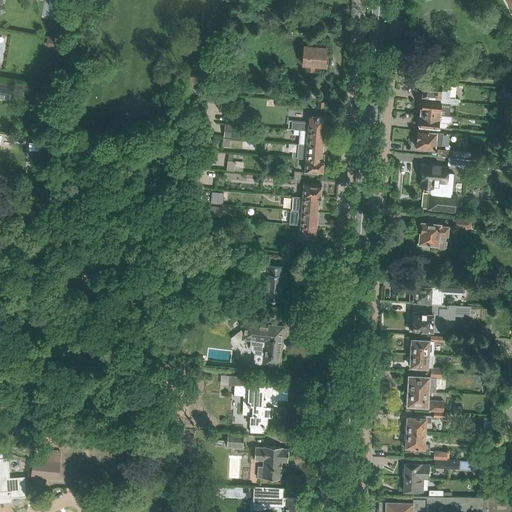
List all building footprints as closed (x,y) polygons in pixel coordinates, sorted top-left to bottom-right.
[(325,58),(326,47),(316,47),(304,45),(302,64),(306,64),(306,69),(314,70),(315,65),(324,66),(326,64),(327,60),(325,58)] [(13,85),(0,82),(0,97),(10,99),(13,85)] [(446,103),(450,104),(458,105),(459,99),(449,98),(451,84),(442,84),(424,82),(422,96),(446,98),(446,103)] [(220,97),(218,109),(227,110),(229,99),(220,97)] [(421,107),(421,113),(440,115),(449,116),(450,104),(446,103),(441,103),(441,102),(420,100),(420,105),(420,106),(420,107),(421,107)] [(439,121),(440,115),(421,113),(420,119),(419,119),(418,120),(418,126),(438,128),(438,127),(446,128),(447,122),(439,121)] [(306,130),(324,131),(325,117),(318,116),(318,115),(316,115),(316,116),(308,116),(308,124),(306,124),(306,130)] [(496,133),(504,123),(488,121),(487,132),(496,133)] [(225,124),(224,137),(242,139),(243,125),(225,124)] [(307,136),(306,144),(322,145),(324,131),(306,130),(305,136),(307,136)] [(435,147),(437,132),(417,130),(416,146),(424,147),(424,148),(437,150),(437,148),(435,147)] [(223,138),(222,146),(230,147),(230,138),(223,138)] [(29,142),(29,149),(41,150),(42,142),(29,142)] [(298,157),(305,158),(324,160),(325,154),(322,153),(322,145),(306,144),(298,143),(297,152),(292,152),(292,157),(298,158),(298,157)] [(438,156),(447,157),(467,158),(470,159),(471,153),(440,150),(440,149),(439,149),(438,156)] [(467,158),(447,157),(446,165),(466,167),(467,158)] [(324,160),(305,158),(304,172),(313,173),(323,174),(324,160)] [(227,160),(226,170),(243,172),(244,162),(227,160)] [(421,163),(420,173),(422,173),(420,187),(423,187),(423,190),(447,192),(449,175),(447,175),(448,167),(440,166),(440,165),(432,164),(432,165),(425,165),(425,164),(421,163)] [(322,184),(304,182),(303,197),(321,198),(322,184)] [(224,190),(223,201),(235,202),(236,191),(224,190)] [(422,201),(421,208),(456,212),(459,193),(447,192),(423,190),(422,200),(422,201)] [(303,197),(302,211),(317,212),(318,204),(320,204),(321,198),(303,197)] [(210,206),(210,216),(221,217),(222,207),(210,206)] [(299,218),(298,225),(316,226),(317,212),(302,211),(301,219),(299,218)] [(452,227),(470,229),(471,221),(453,218),(452,227)] [(209,219),(208,231),(219,232),(220,220),(209,219)] [(448,235),(449,226),(440,225),(440,224),(421,222),(421,223),(420,223),(419,224),(418,224),(418,225),(417,226),(417,227),(417,228),(418,229),(418,230),(419,231),(420,231),(421,231),(419,242),(417,243),(416,246),(419,248),(429,249),(429,247),(430,244),(437,244),(437,247),(438,247),(438,248),(445,249),(445,248),(446,248),(447,241),(445,241),(446,235),(448,235)] [(308,240),(315,240),(316,226),(298,225),(298,230),(300,230),(299,239),(306,239),(306,241),(308,241),(308,240)] [(261,266),(261,265),(262,254),(238,252),(237,264),(241,265),(241,266),(246,266),(246,265),(261,266)] [(267,273),(265,300),(281,301),(283,275),(283,266),(269,265),(269,274),(267,273)] [(465,281),(432,280),(432,287),(414,286),(414,289),(410,288),(409,301),(414,302),(414,301),(418,301),(418,303),(443,304),(444,293),(462,294),(462,293),(464,293),(465,281)] [(434,330),(434,315),(434,313),(427,313),(427,312),(413,311),(412,323),(410,323),(410,330),(434,330)] [(250,367),(255,363),(279,366),(284,326),(244,322),(243,329),(241,329),(231,337),(236,344),(242,339),(251,340),(250,348),(254,354),(254,360),(248,365),(250,367)] [(412,344),(409,344),(409,353),(428,354),(429,340),(412,339),(412,344)] [(502,348),(496,350),(499,357),(505,355),(502,348)] [(411,366),(431,367),(433,367),(433,354),(428,354),(409,353),(409,361),(411,361),(411,366)] [(409,390),(428,391),(435,392),(436,378),(443,378),(444,373),(431,372),(431,377),(410,376),(409,390)] [(229,382),(229,384),(235,385),(234,394),(243,395),(248,395),(247,406),(253,406),(252,410),(252,415),(250,415),(250,425),(250,432),(252,432),(262,432),(264,432),(264,426),(267,426),(268,416),(272,416),(273,406),(271,406),(272,402),(276,402),(276,386),(266,386),(250,385),(251,376),(230,375),(229,375),(229,382)] [(198,418),(212,419),(213,407),(206,407),(207,395),(210,395),(210,386),(199,386),(198,418)] [(433,410),(433,411),(446,412),(446,411),(444,411),(445,401),(428,400),(428,391),(409,390),(408,404),(427,406),(426,410),(433,410)] [(406,423),(405,424),(405,432),(425,433),(426,423),(431,423),(431,418),(436,419),(437,417),(445,417),(446,412),(433,411),(432,416),(414,415),(414,417),(407,417),(407,422),(406,422),(406,423)] [(490,429),(491,420),(484,419),(483,429),(490,429)] [(244,433),(227,432),(227,446),(243,447),(244,433)] [(430,444),(425,444),(425,433),(405,432),(404,440),(405,441),(406,441),(406,447),(412,447),(412,450),(422,450),(429,451),(430,444)] [(254,459),(264,460),(263,466),(258,466),(257,477),(281,479),(282,461),(288,461),(289,449),(283,448),(283,447),(273,446),(265,446),(264,447),(255,446),(254,459)] [(34,449),(32,464),(31,477),(58,479),(61,452),(34,449)] [(435,459),(449,460),(449,451),(435,451),(435,459)] [(8,457),(0,457),(0,491),(11,491),(11,497),(26,496),(25,476),(10,477),(8,457)] [(424,464),(405,463),(404,478),(424,478),(428,479),(429,465),(424,465),(424,464)] [(404,491),(423,491),(424,478),(404,478),(404,491)] [(254,486),(253,497),(267,498),(266,506),(286,506),(285,511),(303,511),(304,498),(296,498),(286,497),(284,497),(285,488),(254,486)] [(497,499),(497,497),(489,497),(451,496),(429,496),(412,496),(412,502),(380,501),(379,511),(508,511),(508,499),(497,499)]
